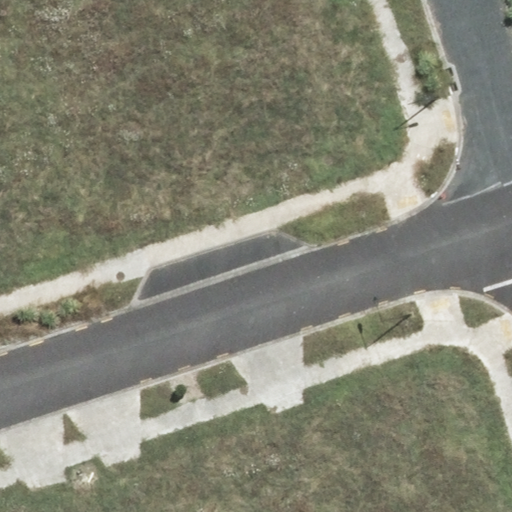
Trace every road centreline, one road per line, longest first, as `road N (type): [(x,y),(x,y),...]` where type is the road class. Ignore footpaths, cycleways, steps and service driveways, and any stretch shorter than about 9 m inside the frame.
road 1 (residential): [(0,390),(511,218)]
road 2 (residential): [(462,0),(511,155)]
